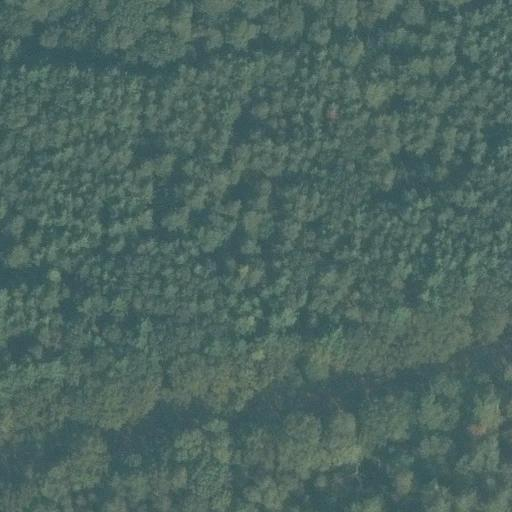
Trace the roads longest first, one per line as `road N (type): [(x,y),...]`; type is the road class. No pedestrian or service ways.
road 1 (track): [(0,442),(511,325)]
road 2 (track): [(459,0),(511,259)]
